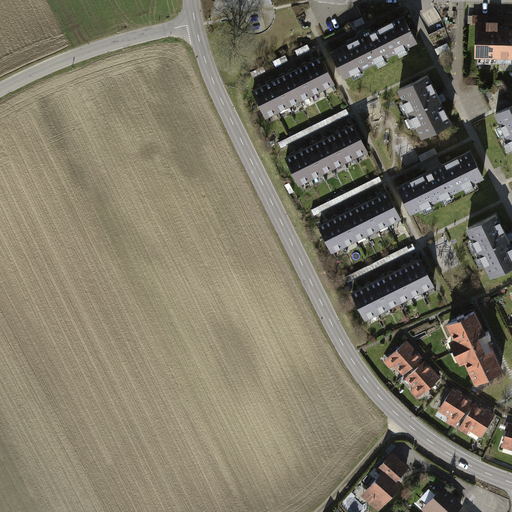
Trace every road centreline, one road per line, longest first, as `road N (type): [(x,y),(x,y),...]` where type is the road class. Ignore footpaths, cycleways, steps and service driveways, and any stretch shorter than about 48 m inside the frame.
road 1 (secondary): [(511,482),(432,443),(366,380),(222,101),(195,24)]
road 2 (tertiary): [(0,91),(68,59),(195,24)]
road 3 (track): [(402,419),(319,511)]
